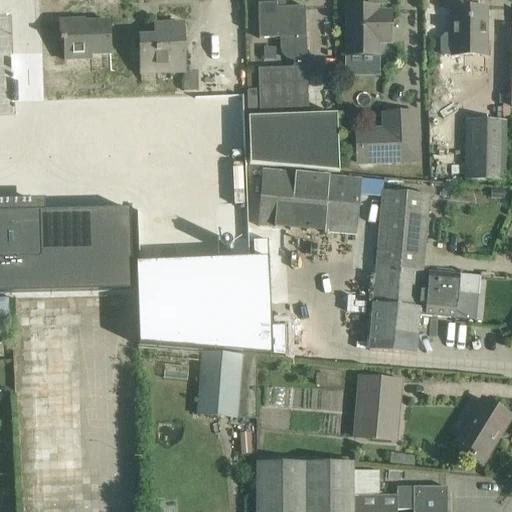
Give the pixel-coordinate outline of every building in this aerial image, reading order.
[(259,89),(249,92),(247,93),(249,120),(250,165),(338,174),(336,117),(309,118),(307,69),(305,7),(276,8),(276,4),(258,4),(259,40),(280,39),(280,52),(283,57),(288,60),(293,61),(294,69),(258,70),(259,89)] [(487,8),(451,8),(451,35),(444,35),(440,40),(440,52),(444,57),(487,57),(487,8)] [(377,43),(390,43),(390,14),(365,14),(365,9),(347,9),(348,56),(377,56),(377,43)] [(59,22),(60,42),(64,42),(65,61),(79,61),(79,57),(110,55),(109,22),(78,23),(77,21),(59,22)] [(141,74),(185,72),(183,25),(154,26),(155,38),(139,39),(141,74)] [(183,96),(186,190),(234,189),(231,94),(183,96)] [(12,108),(15,189),(56,187),(53,107),(12,108)] [(385,131),(357,132),(358,164),(417,162),(416,114),(385,115),(385,131)] [(468,121),(467,181),(503,181),(504,122),(468,121)] [(455,174),(456,154),(434,153),(433,173),(455,174)] [(259,227),(356,236),(361,181),(264,172),(259,227)] [(384,192),(377,268),(423,272),(430,195),(384,192)] [(0,294),(132,292),(130,211),(41,213),(40,204),(0,204),(0,294)] [(263,258),(136,264),(139,347),(238,356),(255,357),(278,359),(277,328),(265,327),(263,258)] [(377,268),(369,351),(415,355),(419,315),(475,321),(478,296),(479,277),(460,276),(427,273),(423,273),(423,272),(377,268)] [(203,355),(198,417),(237,420),(237,417),(256,420),(255,359),(237,358),(203,355)] [(356,439),(395,442),(401,383),(361,380),(356,439)] [(0,387),(0,404),(3,406),(12,402),(12,392),(4,386),(0,387)] [(482,400),(453,447),(482,464),(493,446),(491,444),(497,434),(499,436),(510,418),(482,400)] [(250,434),(240,434),(241,455),(252,455),(250,434)] [(21,449),(21,457),(29,457),(29,449),(21,449)] [(257,465),(256,511),(352,511),(353,497),(379,496),(378,473),(353,474),(353,464),(257,465)] [(426,488),(396,489),(396,496),(396,511),(413,511),(412,511),(445,511),(446,488),(426,488)]
